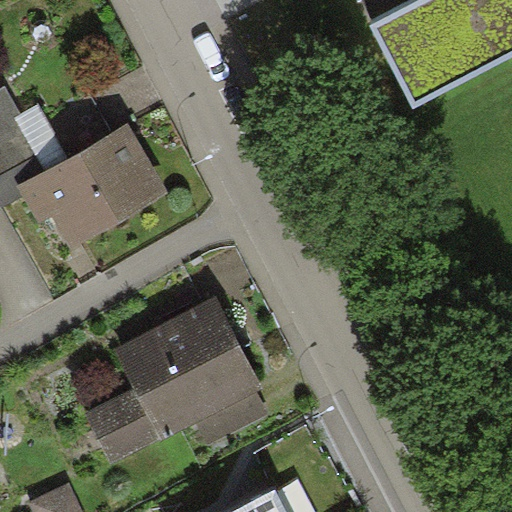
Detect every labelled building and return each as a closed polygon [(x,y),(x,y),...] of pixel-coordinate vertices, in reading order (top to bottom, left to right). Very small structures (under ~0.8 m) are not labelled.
[(511,0),(443,0),(372,37),(414,118),(511,67),(511,0)] [(6,88),(0,91),(0,202),(3,208),(23,196),(18,188),(68,159),(37,107),(22,116),(6,88)] [(130,127),(18,188),(23,196),(40,227),(53,220),(70,252),(170,197),(130,127)] [(214,301),(115,353),(135,391),(86,418),(111,466),(159,441),(162,445),(263,392),(214,301)] [(292,511),(281,490),(237,511),(292,511)]
